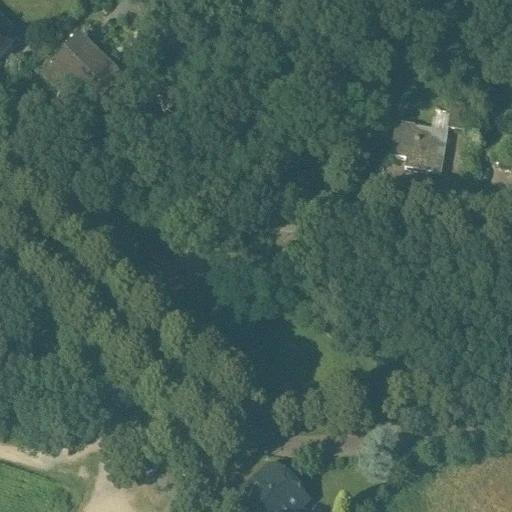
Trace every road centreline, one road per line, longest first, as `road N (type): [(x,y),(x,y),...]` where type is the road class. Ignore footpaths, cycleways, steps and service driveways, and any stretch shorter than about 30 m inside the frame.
road 1 (residential): [(60,0),(326,304)]
road 2 (residential): [(0,279),(187,471),(278,511)]
road 3 (residential): [(326,304),(0,236)]
road 4 (unclassified): [(0,340),(133,511)]
road 5 (residential): [(511,336),(326,304)]
road 6 (residential): [(351,511),(511,492)]
